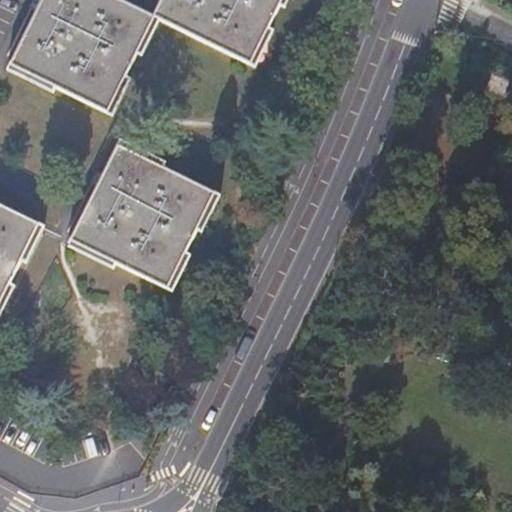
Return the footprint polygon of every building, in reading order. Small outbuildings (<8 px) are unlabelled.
[(156,16),(125,0),(45,0),(13,63),(109,111),(156,16)] [(164,0),(156,16),(252,64),(284,0),(164,0)] [(493,61),(448,44),(436,73),(482,90),(493,61)] [(216,191),(120,144),(70,241),(167,289),(216,191)] [(0,299),(39,224),(0,204),(0,299)]
